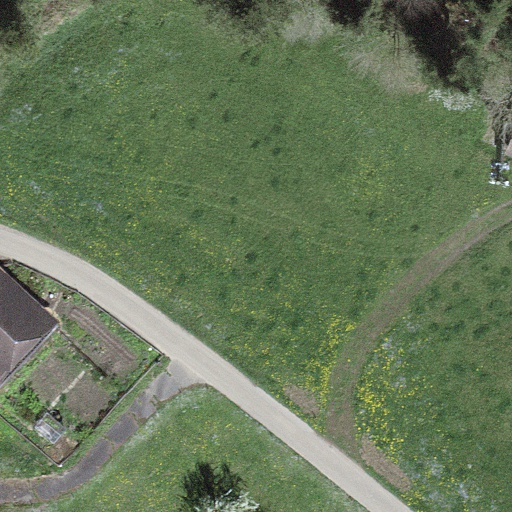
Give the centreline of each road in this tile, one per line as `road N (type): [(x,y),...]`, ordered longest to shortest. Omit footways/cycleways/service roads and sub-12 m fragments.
road 1 (track): [(370,511),(84,280),(0,236)]
road 2 (track): [(511,209),(412,270),(355,366),(329,478)]
road 3 (track): [(189,365),(69,477),(27,496),(0,495)]
